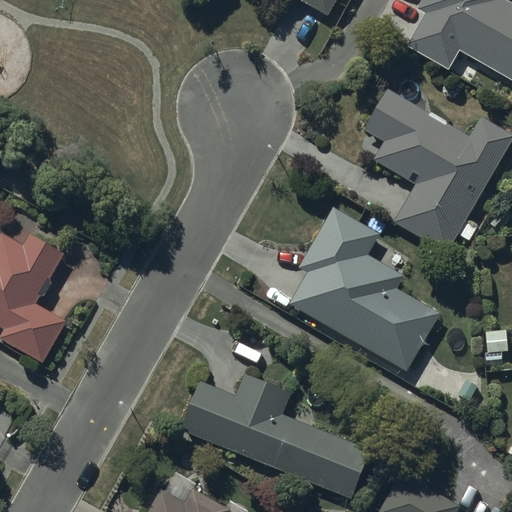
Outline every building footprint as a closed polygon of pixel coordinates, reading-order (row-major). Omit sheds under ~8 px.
[(264,0),(267,5),(278,11),(290,11),(300,5),(329,21),(340,0),(264,0)] [(447,77),(459,56),(511,87),(511,10),(504,5),(506,0),(426,0),(417,16),(425,21),(407,53),(447,77)] [(469,142),(387,98),(366,137),(385,147),(373,169),(414,191),(393,230),(448,259),(459,239),(467,243),(475,227),(470,225),(511,146),(511,142),(479,124),(469,142)] [(306,279),(288,310),(406,378),(440,320),(397,295),(404,283),(367,262),(380,239),(334,213),(299,275),(306,279)] [(0,336),(3,338),(0,343),(0,346),(42,371),(67,328),(35,309),(63,262),(28,242),(23,251),(2,239),(0,242),(0,336)] [(202,388),(182,436),(351,505),(370,458),(282,422),(289,402),(243,383),(235,401),(202,388)] [(457,511),(401,481),(383,511),(457,511)] [(224,511),(193,494),(185,509),(161,495),(151,511),(224,511)]
